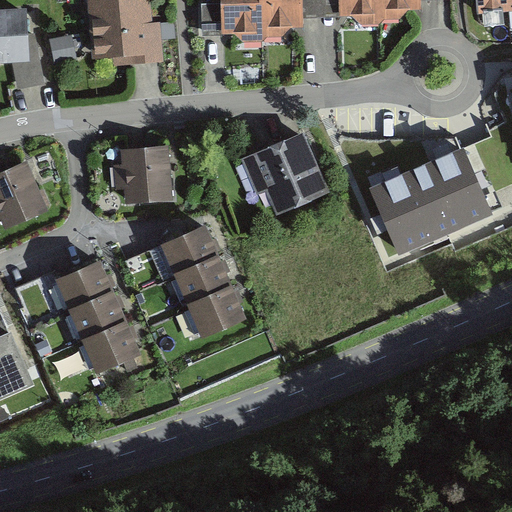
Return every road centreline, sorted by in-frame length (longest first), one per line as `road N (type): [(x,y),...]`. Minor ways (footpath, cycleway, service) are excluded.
road 1 (secondary): [(0,491),(293,396),(511,302)]
road 2 (residential): [(0,133),(417,82)]
road 3 (residential): [(417,82),(433,98),(449,97),(464,72),(457,58),(435,51),(416,74)]
